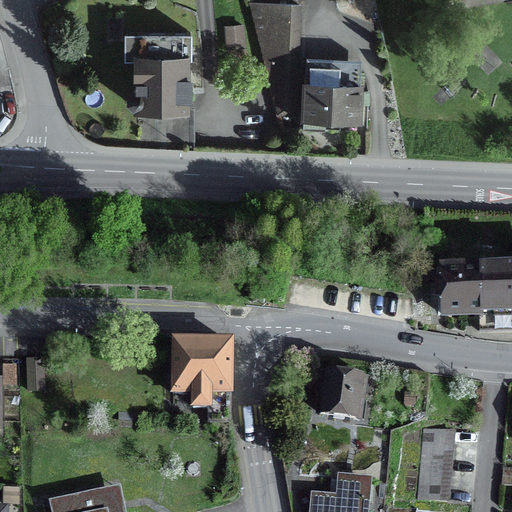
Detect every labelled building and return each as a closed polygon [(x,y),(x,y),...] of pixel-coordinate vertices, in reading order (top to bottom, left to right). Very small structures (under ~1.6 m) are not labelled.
[(298,6),(248,4),(276,114),(292,115),(298,6)] [(135,57),(185,56),(184,30),(125,31),(125,57),(135,57)] [(16,106),(0,41),(0,134),(7,134),(11,130),(14,125),(16,119),(16,112),(16,106)] [(137,105),(137,109),(185,109),(185,56),(135,57),(135,79),(137,79),(137,92),(134,92),(130,95),(130,101),(134,105),(137,105)] [(304,71),(303,81),(344,83),(344,84),(359,84),(359,74),(304,71)] [(303,81),(302,117),(301,130),(365,133),(367,92),(359,92),(359,84),(344,84),(344,83),(303,81)] [(185,109),(137,109),(137,141),(185,142),(185,150),(190,150),(189,109),(185,109)] [(478,332),(484,332),(511,331),(511,271),(441,273),(442,317),(477,316),(478,332)] [(208,410),(207,424),(228,425),(230,344),(201,344),(173,343),(172,395),(192,396),(192,410),(208,410)] [(42,392),(41,362),(26,362),(27,393),(42,392)] [(364,379),(326,374),(322,405),(321,412),(359,418),(364,379)] [(422,431),(416,501),(446,503),(450,457),(452,433),(422,431)] [(511,472),(501,471),(500,486),(502,487),(511,487),(511,472)] [(342,481),(340,505),(318,503),(316,511),(366,511),(369,484),(342,481)] [(51,511),(124,511),(123,506),(118,485),(114,486),(49,500),(51,511)]
